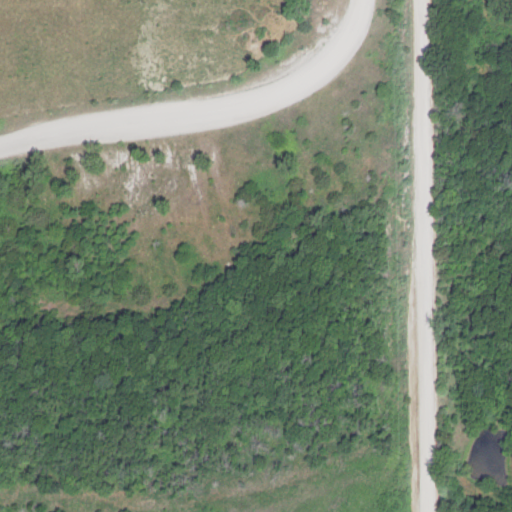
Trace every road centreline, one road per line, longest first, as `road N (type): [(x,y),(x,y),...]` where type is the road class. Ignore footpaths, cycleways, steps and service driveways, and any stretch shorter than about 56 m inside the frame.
road 1 (residential): [(430,511),(425,0)]
road 2 (residential): [(0,149),(260,108),(295,93),(338,56),(354,0)]
